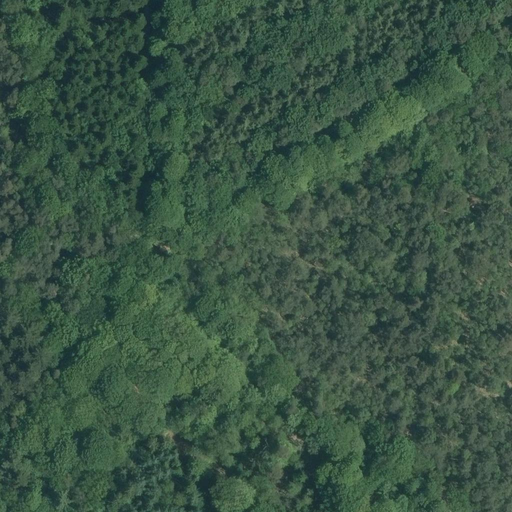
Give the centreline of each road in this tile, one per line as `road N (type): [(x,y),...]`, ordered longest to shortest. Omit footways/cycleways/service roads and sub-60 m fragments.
road 1 (track): [(142,243),(511,16)]
road 2 (track): [(142,243),(123,239),(34,157),(0,24)]
road 3 (track): [(147,0),(142,243)]
road 4 (track): [(142,243),(0,414)]
